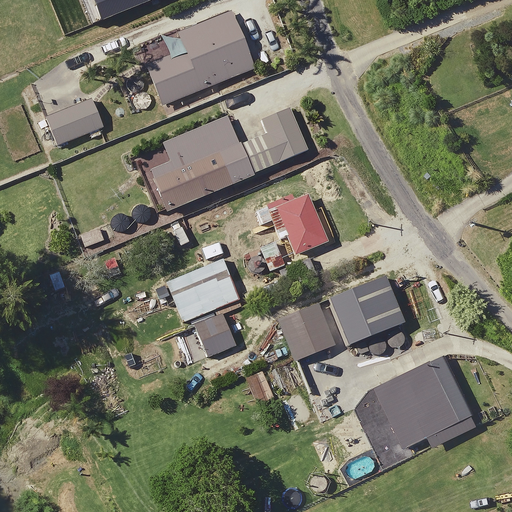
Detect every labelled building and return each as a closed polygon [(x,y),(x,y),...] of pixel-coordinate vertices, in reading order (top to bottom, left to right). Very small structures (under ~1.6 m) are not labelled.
[(254,73),(231,18),(185,37),(182,30),(162,38),(172,62),(148,72),(164,110),(254,73)] [(103,133),(92,105),(48,123),(59,151),(103,133)] [(169,218),(254,181),(255,183),(314,157),(293,109),(262,123),(265,130),(237,142),(228,122),(135,163),(146,189),(154,186),(169,218)] [(280,244),(259,252),(270,280),(329,257),(307,202),(298,206),(295,199),(257,214),(263,230),(273,226),(280,244)] [(240,214),(234,201),(209,213),(215,226),(240,214)] [(109,225),(77,238),(85,258),(118,245),(109,225)] [(238,306),(222,264),(168,286),(184,327),(238,306)] [(68,294),(60,273),(31,284),(38,305),(68,294)] [(407,331),(387,284),(331,307),(350,354),(407,331)] [(88,313),(52,330),(75,378),(111,361),(88,313)] [(235,350),(223,321),(196,333),(208,362),(235,350)] [(446,364),(398,386),(403,398),(398,400),(409,425),(419,421),(425,435),(429,444),(473,424),(446,364)] [(383,468),(367,426),(329,441),(345,483),(383,468)]
